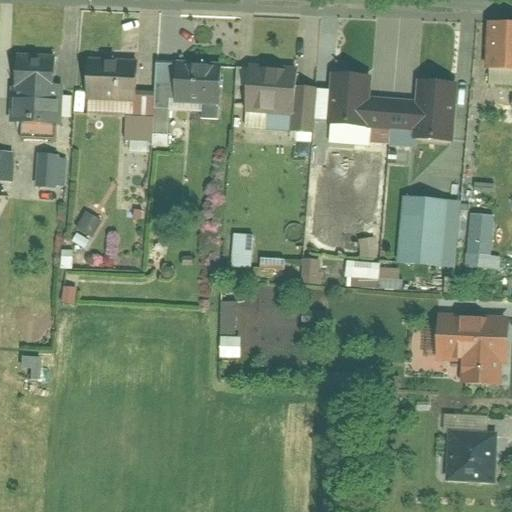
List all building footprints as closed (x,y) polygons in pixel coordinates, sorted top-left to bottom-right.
[(511,31),(491,32),(491,75),(511,74),(511,31)] [(14,124),(63,124),(64,55),(15,55),(14,124)] [(140,103),(141,57),(92,57),(91,103),(140,103)] [(182,61),(182,105),(226,105),(227,61),(182,61)] [(252,71),(251,117),(297,118),(297,71),(252,71)] [(337,121),(365,121),(365,96),(366,73),(338,72),(337,121)] [(423,141),(458,142),(458,76),(424,76),(424,96),(424,122),(423,141)] [(424,122),(424,96),(365,96),(365,121),(424,122)] [(0,181),(12,183),(15,154),(0,152),(0,181)] [(37,188),(66,188),(67,156),(38,156),(37,188)] [(409,266),(463,267),(464,195),(410,194),(409,266)] [(93,239),(103,222),(87,213),(77,230),(93,239)] [(469,272),(500,273),(500,259),(493,259),(494,216),(470,215),(469,272)] [(234,235),(233,268),(254,269),(255,236),(234,235)] [(304,285),(321,285),(322,260),(304,259),(304,285)] [(223,303),(223,336),(237,336),(237,303),(223,303)] [(442,367),(511,368),(511,315),(443,315),(442,367)] [(426,358),(439,360),(441,329),(428,328),(426,358)] [(243,359),(243,338),(222,338),(222,359),(243,359)] [(452,427),(451,478),(502,479),(503,427),(452,427)]
